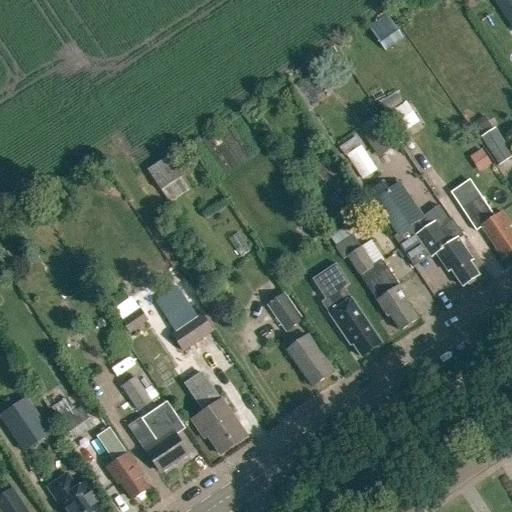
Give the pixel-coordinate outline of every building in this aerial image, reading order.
[(511,0),(493,0),(511,28),(511,0)] [(390,18),(379,25),(393,46),(404,40),(390,18)] [(392,92),(372,101),(377,111),(397,103),(392,92)] [(399,136),(421,121),(407,101),(385,116),(399,136)] [(375,116),(360,127),(367,136),(381,126),(375,116)] [(484,116),(474,123),(483,135),(493,128),(484,116)] [(367,136),(366,137),(381,158),(396,146),(381,126),(367,136)] [(498,168),(511,159),(494,133),(481,142),(498,168)] [(363,179),(378,170),(362,145),(347,154),(363,179)] [(468,159),(477,173),(489,165),(480,151),(468,159)] [(169,202),(190,189),(168,156),(148,169),(169,202)] [(326,183),(344,169),(335,156),(316,169),(326,183)] [(454,208),(474,196),(463,179),(443,190),(454,208)] [(410,227),(425,217),(400,182),(374,200),(399,235),(410,227)] [(484,210),(478,201),(463,211),(476,231),(481,228),(502,258),(511,251),(511,234),(508,228),(510,226),(502,214),(494,218),(488,208),(484,210)] [(439,207),(425,217),(410,227),(431,258),(436,254),(448,272),(451,271),(463,287),(466,285),(469,286),(475,282),(475,279),(479,277),(469,263),(472,261),(458,240),(463,237),(451,219),(449,221),(439,207)] [(362,248),(354,236),(335,249),(342,261),(348,258),(360,277),(370,292),(377,301),(388,318),(390,316),(400,332),(418,320),(406,303),(409,301),(399,286),(382,262),(373,267),(361,249),(362,248)] [(361,358),(381,344),(344,289),(350,285),(337,265),(313,281),(327,301),(323,304),(331,315),(330,316),(351,347),(354,347),(361,358)] [(286,334),(303,321),(284,294),(267,307),(286,334)] [(198,318),(188,304),(167,319),(176,333),(172,336),(183,352),(213,332),(202,315),(198,318)] [(130,334),(147,322),(140,311),(123,323),(130,334)] [(313,388),(328,377),(327,375),(332,372),(308,337),(287,352),(313,388)] [(208,410),(234,447),(247,437),(222,401),(221,401),(202,374),(185,385),(204,413),(208,410)] [(138,413),(153,402),(136,378),(122,388),(138,413)] [(27,400),(1,418),(24,453),(51,435),(27,400)] [(161,473),(188,454),(175,436),(185,430),(167,403),(142,420),(157,443),(146,451),(161,473)] [(76,412),(71,405),(57,415),(73,439),(93,425),(82,408),(76,412)] [(221,456),(234,447),(208,410),(204,413),(192,421),(204,438),(207,436),(221,456)] [(141,476),(127,455),(123,449),(110,430),(98,438),(112,458),(112,457),(116,463),(108,469),(119,484),(121,483),(133,500),(148,490),(139,477),(141,476)] [(67,476),(48,489),(63,511),(104,511),(99,503),(101,502),(87,483),(77,490),(67,476)] [(25,511),(12,491),(0,499),(0,503),(5,511),(25,511)]
